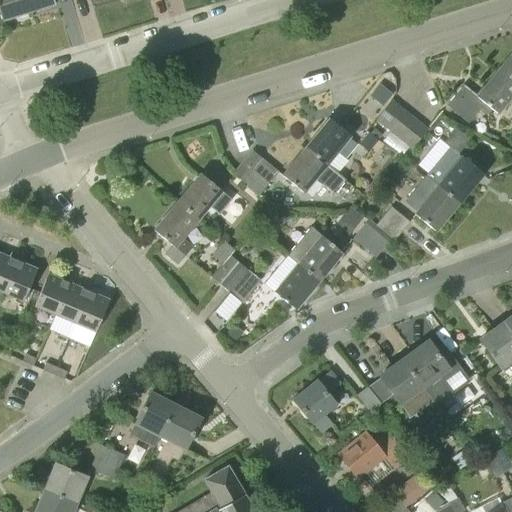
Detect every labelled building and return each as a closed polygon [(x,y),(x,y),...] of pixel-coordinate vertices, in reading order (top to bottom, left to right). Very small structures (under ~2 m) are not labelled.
[(29,13),(25,0),(0,0),(0,12),(3,21),(29,13)] [(25,0),(29,13),(56,4),(54,0),(25,0)] [(8,21),(8,30),(19,29),(18,20),(8,21)] [(511,55),(502,68),(511,76),(511,55)] [(511,96),(511,76),(502,68),(479,96),(465,85),(448,105),(471,124),(487,104),(498,114),(511,96)] [(392,95),(379,84),(369,96),(382,107),(392,95)] [(386,126),(402,108),(392,100),(377,119),(386,126)] [(395,134),(411,115),(402,108),(386,126),(395,134)] [(404,141),(419,122),(411,115),(395,134),(404,141)] [(308,147),(327,164),(351,136),(331,119),(308,147)] [(419,122),(404,141),(413,148),(429,129),(419,122)] [(427,176),(460,203),(483,174),(458,154),(470,138),(457,127),(444,142),(450,148),(427,176)] [(370,132),(378,139),(382,135),(374,128),(370,132)] [(378,139),(370,132),(368,131),(359,142),(369,151),(379,140),(378,139)] [(348,181),(327,164),(308,147),(284,176),(303,192),(313,180),(334,198),(348,181)] [(245,163),(270,184),(279,172),(255,152),(245,163)] [(270,184),(245,163),(236,174),(260,195),(270,184)] [(179,203),(198,219),(209,228),(235,197),(224,188),(222,191),(202,175),(179,203)] [(460,203),(427,176),(405,203),(417,213),(416,215),(436,231),(460,203)] [(198,219),(179,203),(155,231),(173,246),(166,253),(179,264),(186,255),(184,253),(190,246),(182,239),(198,219)] [(363,217),(350,206),(344,215),(357,225),(363,217)] [(375,225),(380,230),(374,238),(384,246),(390,239),(393,242),(409,221),(390,207),(375,225)] [(380,230),(375,225),(368,219),(353,238),(376,256),(384,246),(374,238),(380,230)] [(299,264),(319,281),(342,253),(310,226),(287,254),(299,264)] [(0,290),(3,292),(17,260),(0,253),(0,290)] [(221,267),(229,274),(239,262),(231,256),(221,267)] [(17,260),(3,292),(24,301),(37,269),(17,260)] [(229,292),(248,270),(239,262),(229,274),(221,267),(212,278),(229,292)] [(319,281),(299,264),(276,293),(296,309),(319,281)] [(248,270),(229,292),(242,303),(261,280),(248,270)] [(55,314),(69,283),(48,274),(35,306),(55,314)] [(69,283),(55,314),(75,323),(89,291),(69,283)] [(89,291),(75,323),(96,332),(109,300),(89,291)] [(234,322),(225,331),(236,341),(245,332),(234,322)] [(511,335),(504,323),(481,340),(505,374),(510,370),(511,373),(511,335)] [(443,361),(429,341),(403,360),(423,387),(434,402),(450,391),(452,394),(462,386),(453,375),(460,371),(449,356),(443,361)] [(26,354),(22,361),(33,366),(36,358),(26,354)] [(423,387),(403,360),(380,376),(409,416),(428,403),(419,390),(423,387)] [(53,374),(56,367),(46,362),(43,370),(53,374)] [(56,367),(53,374),(64,379),(67,371),(56,367)] [(328,393),(340,384),(330,371),(295,400),(321,432),(333,423),(325,413),(336,403),(328,393)] [(367,386),(356,395),(370,412),(381,403),(367,386)] [(155,447),(176,406),(152,393),(131,434),(155,447)] [(176,406),(155,447),(152,453),(178,466),(202,419),(176,406)] [(358,479),(385,457),(366,433),(339,455),(358,479)] [(96,457),(121,467),(126,456),(101,445),(96,457)] [(494,455),(503,472),(511,467),(511,465),(503,449),(494,455)] [(503,472),(494,455),(484,460),(494,477),(503,472)] [(121,467),(96,457),(91,469),(116,479),(121,467)] [(45,490),(77,504),(88,477),(56,464),(45,490)] [(255,511),(245,494),(229,466),(205,480),(212,491),(176,511),(255,511)] [(394,494),(398,498),(405,507),(419,495),(409,482),(394,494)] [(73,511),(77,504),(45,490),(35,511),(73,511)] [(448,502),(453,511),(460,511),(465,510),(458,497),(448,502)] [(511,511),(511,497),(502,503),(505,509),(498,511),(511,511)] [(398,511),(405,507),(398,498),(381,511),(398,511)]
